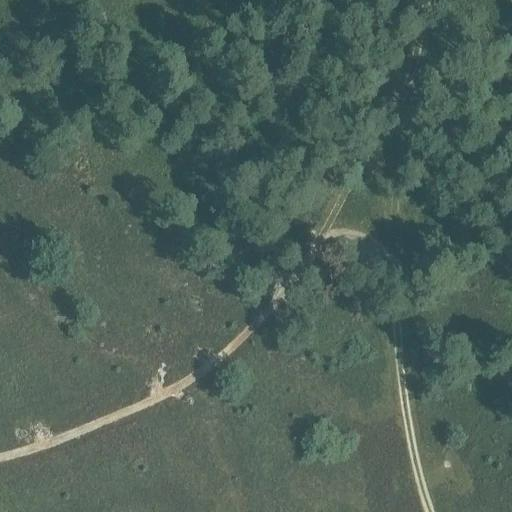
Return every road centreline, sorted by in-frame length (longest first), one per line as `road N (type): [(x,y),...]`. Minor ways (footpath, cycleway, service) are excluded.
road 1 (track): [(0,462),(161,403),(220,356),(338,207),(400,97)]
road 2 (track): [(418,0),(389,220),(391,350),(407,470),(425,511)]
